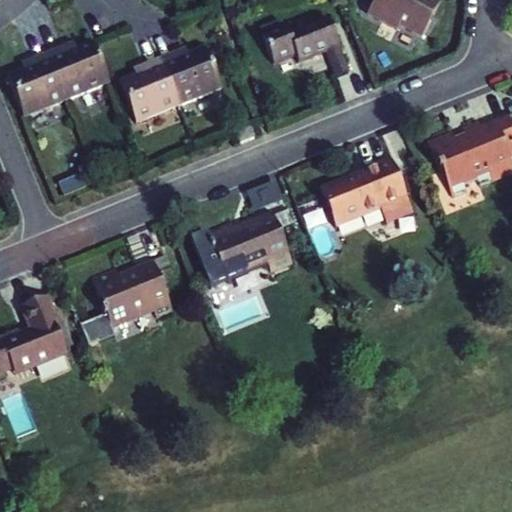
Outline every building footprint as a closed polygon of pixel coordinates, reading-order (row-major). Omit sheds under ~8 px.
[(377,0),(372,11),(402,27),(404,23),(427,35),(445,0),(377,0)] [(293,33),(290,25),(265,35),(276,63),(299,54),(302,60),(328,49),(339,76),(352,70),(330,17),(293,33)] [(50,55),(69,102),(112,84),(96,44),(80,51),(70,55),(68,47),(50,55)] [(68,47),(70,55),(80,51),(76,44),(68,47)] [(208,48),(192,55),(185,58),(182,51),(164,59),(183,105),(225,88),(208,48)] [(190,48),(182,51),(185,58),(192,55),(190,48)] [(27,119),(69,102),(50,55),(32,62),(35,69),(27,72),(10,79),(27,119)] [(140,123),(183,105),(164,59),(147,66),(149,73),(141,76),(124,83),(140,123)] [(24,65),(27,72),(35,69),(32,62),(24,65)] [(138,70),(141,76),(149,73),(147,66),(138,70)] [(482,125),(466,131),(469,139),(458,143),(455,136),(431,146),(443,174),(445,173),(456,200),(470,194),(467,188),(480,182),(483,189),(511,177),(511,160),(511,161),(511,160),(511,121),(485,132),(482,125)] [(366,174),(323,191),(339,231),(365,220),(364,217),(382,209),(387,223),(414,212),(394,163),(392,164),(391,161),(365,171),(366,174)] [(234,225),(210,235),(229,281),(270,264),(274,262),(278,270),(294,263),(275,217),(237,232),(234,225)] [(159,231),(132,241),(140,263),(167,253),(159,231)] [(77,262),(87,286),(96,282),(120,272),(110,248),(77,262)] [(120,272),(96,282),(109,313),(100,317),(98,322),(84,328),(92,348),(119,337),(115,328),(156,311),(159,319),(176,312),(156,264),(139,271),(140,273),(123,279),(120,272)] [(64,295),(50,302),(60,327),(75,321),(64,295)] [(21,333),(2,341),(4,345),(0,346),(0,377),(15,371),(16,374),(35,366),(36,370),(69,357),(57,328),(60,327),(50,302),(49,299),(24,309),(34,333),(23,337),(21,333)] [(35,366),(16,374),(18,377),(36,370),(35,366)]
